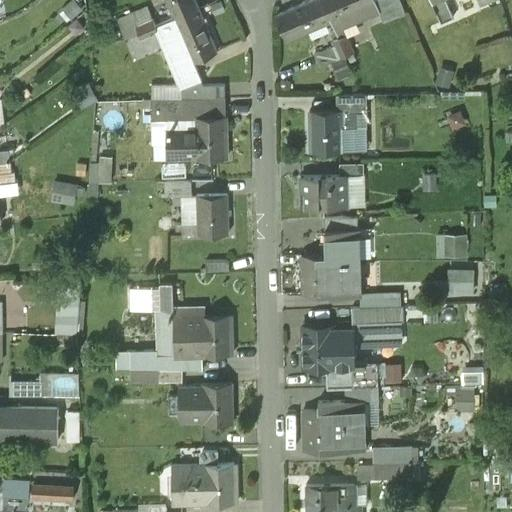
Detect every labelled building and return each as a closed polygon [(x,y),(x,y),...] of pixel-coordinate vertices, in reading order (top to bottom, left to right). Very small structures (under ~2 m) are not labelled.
[(194,0),(163,0),(172,18),(197,7),(194,0)] [(322,0),(309,0),(277,14),(288,38),(331,19),(322,0)] [(322,0),(331,19),(375,0),(322,0)] [(172,18),(155,25),(158,32),(156,33),(162,44),(183,90),(202,82),(194,64),(217,54),(197,7),(172,18)] [(152,19),(135,26),(138,32),(155,25),(152,19)] [(155,25),(138,32),(138,33),(130,36),(138,54),(162,44),(156,33),(158,32),(155,25)] [(202,82),(183,90),(186,97),(225,97),(225,87),(204,87),(202,82)] [(366,94),(336,94),(337,110),(367,109),(366,94)] [(186,97),(151,98),(152,121),(195,120),(225,119),(225,97),(186,97)] [(337,110),(310,110),(311,149),(342,149),(342,125),(367,125),(367,109),(337,110)] [(195,120),(195,128),(168,129),(168,159),(226,158),(225,119),(195,120)] [(9,147),(0,148),(0,161),(10,160),(11,160),(9,147)] [(10,160),(0,161),(0,182),(16,180),(15,170),(12,170),(10,160)] [(364,173),(363,162),(338,162),(339,173),(347,173),(364,173)] [(347,205),(347,173),(339,173),(299,174),(300,206),(347,205)] [(75,203),(79,181),(56,177),(52,198),(75,203)] [(190,180),(163,180),(163,196),(191,196),(190,180)] [(227,194),(197,195),(197,222),(198,235),(228,234),(227,194)] [(358,215),(324,216),(325,230),(358,228),(358,215)] [(197,222),(174,223),(174,231),(181,231),(182,235),(198,235),(197,222)] [(358,228),(325,230),(326,253),(301,254),(303,293),(331,292),(331,297),(360,296),(358,228)] [(438,231),(439,255),(469,254),(469,231),(438,231)] [(228,260),(204,260),(205,271),(229,271),(228,260)] [(475,289),(475,266),(450,265),(450,289),(475,289)] [(57,332),(80,332),(81,288),(58,288),(57,332)] [(401,304),(351,306),(352,326),(355,326),(355,342),(386,341),(386,338),(402,337),(401,304)] [(231,315),(200,315),(201,355),(232,354),(231,315)] [(352,326),(303,328),(304,367),(327,366),(356,365),(356,361),(355,342),(355,326),(352,326)] [(356,365),(327,366),(327,387),(347,386),(378,385),(377,360),(356,361),(356,365)] [(80,367),(41,367),(41,375),(41,396),(79,397),(80,367)] [(181,368),(158,368),(158,381),(181,381),(181,368)] [(41,375),(10,374),(9,396),(41,396),(41,375)] [(233,384),(202,385),(202,386),(178,387),(178,394),(168,394),(169,413),(178,413),(179,421),(203,420),(204,424),(234,423),(233,384)] [(378,385),(347,386),(347,400),(364,399),(364,401),(378,400),(378,385)] [(347,400),(318,401),(318,409),(303,410),(303,411),(304,411),(306,449),(305,449),(305,450),(366,448),(364,401),(364,399),(347,400)] [(0,406),(0,439),(58,442),(59,408),(0,406)] [(82,438),(80,411),(68,411),(70,438),(82,438)] [(235,463),(173,465),(174,504),(236,503),(235,463)] [(30,479),(4,478),(3,494),(29,495),(30,479)] [(74,485),(34,483),(33,496),(74,497),(74,485)] [(337,511),(337,483),(307,483),(307,511),(337,511)] [(113,511),(183,511),(184,511),(168,511),(168,503),(114,502),(113,511)]
